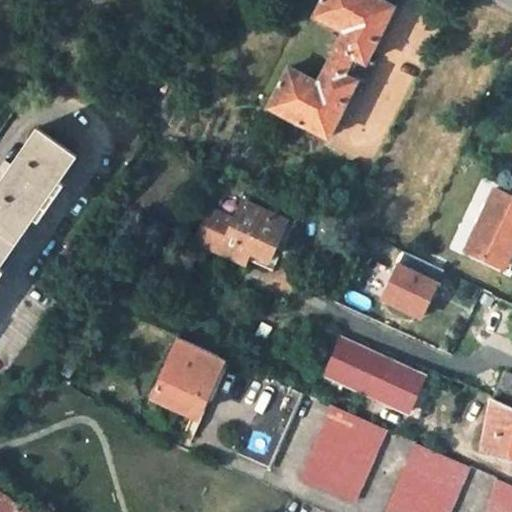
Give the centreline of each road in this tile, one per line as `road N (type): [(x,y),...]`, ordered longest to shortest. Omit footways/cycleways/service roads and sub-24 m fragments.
road 1 (unknown): [(511,353),(450,364),(322,304)]
road 2 (residential): [(91,167),(0,303)]
road 3 (unknown): [(346,511),(198,445)]
